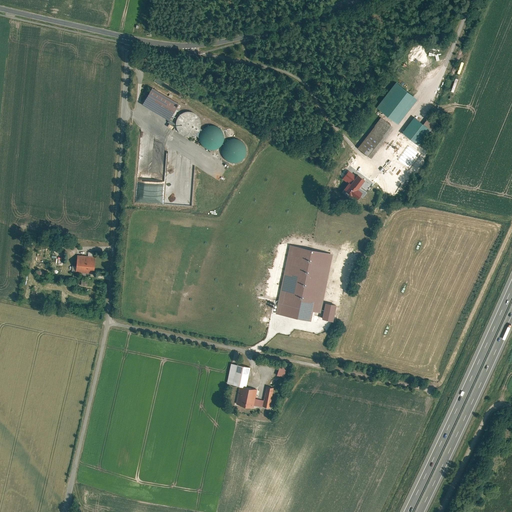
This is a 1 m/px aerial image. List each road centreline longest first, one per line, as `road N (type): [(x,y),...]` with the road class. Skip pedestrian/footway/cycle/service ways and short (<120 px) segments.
road 1 (unclassified): [(107,320),(425,387)]
road 2 (unclassified): [(128,38),(107,320)]
road 3 (motorway): [(511,287),(407,511)]
road 4 (tertiary): [(128,38),(209,43),(354,0)]
road 5 (motorway): [(419,511),(511,313)]
road 6 (unclassified): [(107,320),(65,511)]
road 7 (unclassified): [(511,403),(487,412),(439,511)]
road 8 (tertiary): [(0,9),(128,38)]
